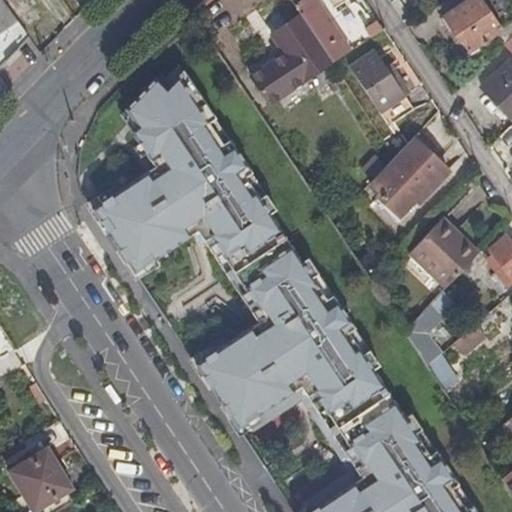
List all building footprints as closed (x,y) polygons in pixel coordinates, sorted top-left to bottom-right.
[(304,0),(292,8),(299,19),(330,66),(348,53),(311,0),(304,0)] [(373,52),(389,43),(372,15),(364,20),(351,0),(316,0),(346,50),(365,38),(373,52)] [(499,0),(449,0),(436,9),(464,53),(496,31),(505,45),(511,37),(511,20),(508,14),(511,10),(511,9),(508,3),(504,6),(499,0)] [(0,67),(27,41),(0,3),(0,67)] [(330,66),(299,19),(271,38),(283,58),(279,60),(298,87),(330,66)] [(511,37),(505,45),(503,47),(511,55),(511,37)] [(404,101),(386,74),(374,57),(350,72),(379,117),(404,101)] [(511,116),(511,60),(511,59),(482,89),(511,116)] [(298,87),(279,60),(250,81),(268,108),(298,87)] [(390,70),(386,74),(404,101),(408,99),(390,70)] [(472,511),(469,508),(463,511),(449,490),(455,487),(449,477),(445,479),(436,465),(440,463),(433,453),(427,457),(413,436),(419,432),(408,416),(402,420),(370,373),(377,369),(366,353),(360,357),(346,336),(352,331),(346,322),(342,325),(333,310),(336,308),(330,298),(323,302),(309,281),(315,277),(305,261),(299,265),(267,217),(273,213),(263,198),(256,202),(242,180),(249,177),(242,167),(238,169),(229,155),(233,153),(226,143),(220,148),(206,126),(212,122),(180,74),(163,92),(153,82),(123,113),(140,139),(134,142),(146,161),(152,157),(163,173),(136,190),(132,184),(91,212),(133,275),(196,233),(203,229),(263,320),(257,324),(194,366),(236,429),(299,388),(359,480),(309,511),(472,511)] [(404,101),(379,117),(388,131),(412,115),(404,101)] [(427,147),(417,138),(394,161),(368,189),(380,200),(378,201),(401,223),(447,173),(424,151),(427,147)] [(397,227),(401,223),(378,201),(375,204),(397,227)] [(444,291),(474,259),(455,241),(458,237),(440,221),(409,257),(444,291)] [(263,320),(203,229),(196,233),(257,324),(263,320)] [(502,264),(494,271),(498,276),(494,279),(502,289),(511,281),(511,247),(505,239),(490,251),(502,264)] [(439,298),(427,311),(439,325),(453,312),(439,298)] [(495,310),(473,329),(484,341),(506,323),(495,310)] [(427,311),(404,335),(425,368),(440,356),(426,336),(439,325),(427,311)] [(459,355),(452,347),(440,356),(425,368),(429,374),(432,379),(459,355)] [(29,452),(33,460),(42,472),(55,465),(56,466),(61,462),(48,440),(29,452)] [(42,472),(33,460),(9,474),(32,511),(34,511),(70,491),(56,466),(55,465),(42,472)] [(511,473),(501,482),(511,498),(511,473)]
